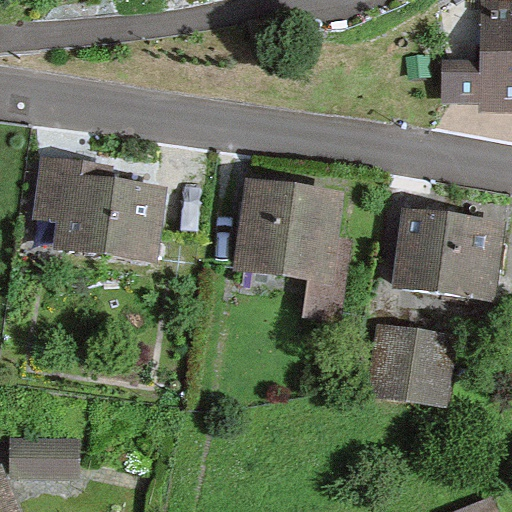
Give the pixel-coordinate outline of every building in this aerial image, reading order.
[(448,21),(446,90),(478,91),(477,105),(511,105),(511,14),(480,13),(480,22),(448,21)] [(143,264),(153,196),(101,189),(103,174),(42,166),(34,221),(62,225),(58,252),(143,264)] [(320,282),(331,205),(249,194),(238,271),(320,282)] [(398,292),(484,303),(493,231),(407,219),(398,292)] [(421,404),(431,343),(379,335),(369,397),(421,404)] [(69,449),(12,448),(11,478),(69,478),(69,449)]
